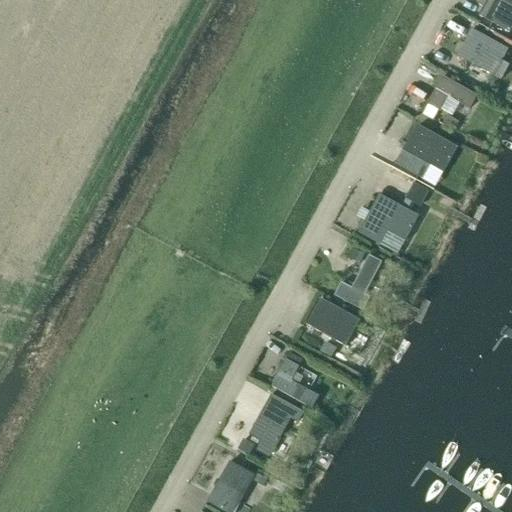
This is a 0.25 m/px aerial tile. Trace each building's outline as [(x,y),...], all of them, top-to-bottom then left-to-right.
[(511,0),(488,0),(479,17),(510,34),(511,29),(511,0)] [(472,30),(458,58),(489,74),(494,77),(508,50),(503,47),(472,30)] [(477,97),(444,78),(423,115),(433,120),(438,111),(440,113),(449,98),(470,109),(477,97)] [(457,123),(447,117),(443,124),(454,130),(457,123)] [(395,165),(422,180),(430,167),(443,174),(458,149),(417,126),(395,165)] [(413,185),(405,199),(414,203),(418,205),(425,191),(413,185)] [(379,196),(358,235),(380,246),(387,233),(405,243),(419,217),(409,212),(401,207),(379,196)] [(405,199),(401,207),(409,212),(412,204),(414,203),(405,199)] [(358,265),(363,255),(352,249),(347,259),(358,265)] [(334,297),(363,312),(370,298),(365,296),(381,263),(368,257),(352,289),(341,283),(334,297)] [(306,326),(346,348),(360,322),(320,300),(306,326)] [(324,343),(319,353),(331,359),(336,349),(324,343)] [(298,367),(302,360),(289,354),(271,389),(313,411),(320,397),(291,382),(299,367),(298,367)] [(257,450),(269,457),(290,419),(297,423),(302,414),(270,396),(249,435),(261,442),(257,450)] [(239,450),(249,456),(253,449),(242,443),(239,450)] [(251,475),(229,463),(206,503),(222,511),(235,511),(252,482),(263,488),(267,481),(253,473),(251,475)]
